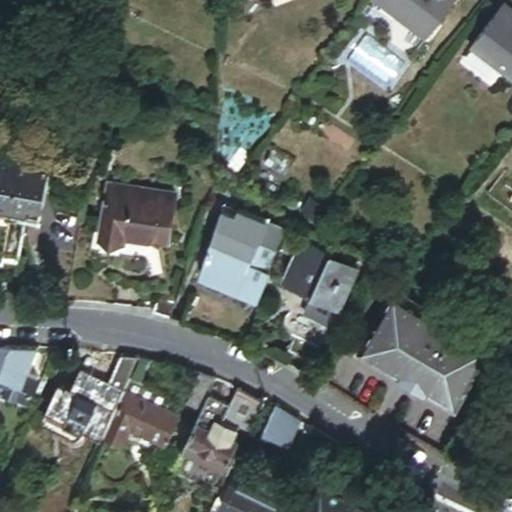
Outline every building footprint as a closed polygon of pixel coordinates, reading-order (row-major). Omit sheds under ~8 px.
[(381,0),(375,0),(372,5),(396,22),(402,15),(381,0)] [(381,0),(402,15),(396,22),(427,45),(459,0),(381,0)] [(511,8),(508,6),(473,50),(511,79),(511,8)] [(58,166),(0,154),(0,162),(57,173),(58,166)] [(4,261),(19,264),(25,229),(28,216),(48,219),(57,173),(0,162),(0,268),(2,268),(4,261)] [(164,237),(168,238),(173,206),(110,196),(105,226),(100,225),(96,250),(142,258),(144,248),(162,251),(164,237)] [(268,289),(289,229),(227,207),(206,267),(268,289)] [(25,229),(46,233),(48,219),(28,216),(25,229)] [(303,314),(330,326),(355,272),(302,247),(286,284),(312,296),(303,314)] [(205,271),(266,293),(268,289),(206,267),(205,271)] [(157,311),(171,316),(184,275),(170,271),(157,311)] [(181,320),(218,331),(228,299),(191,288),(181,320)] [(417,383),(451,403),(479,354),(391,304),(364,352),(403,375),(407,368),(421,376),(417,383)] [(281,360),(306,375),(330,326),(303,314),(281,360)] [(0,371),(5,360),(11,346),(0,344),(0,371)] [(11,346),(5,360),(29,371),(39,348),(11,346)] [(30,395),(39,374),(29,371),(5,360),(0,371),(0,381),(7,386),(5,392),(10,395),(7,401),(14,404),(20,391),(30,395)] [(76,384),(117,403),(127,382),(85,363),(76,383),(76,384)] [(192,391),(208,397),(212,388),(219,372),(202,367),(192,391)] [(417,383),(421,376),(407,368),(403,375),(417,383)] [(169,437),(182,407),(173,403),(178,394),(131,373),(127,382),(117,403),(107,426),(126,434),(133,420),(169,437)] [(106,428),(107,426),(117,403),(76,384),(76,383),(62,376),(50,403),(106,428)] [(245,419),(251,422),(263,395),(241,384),(235,398),(228,412),(245,419)] [(235,398),(212,388),(208,397),(201,412),(240,430),(245,419),(228,412),(235,398)] [(106,428),(50,403),(45,415),(48,424),(76,436),(85,432),(86,431),(102,437),(106,428)] [(232,452),(242,430),(240,430),(201,412),(191,434),(232,452)] [(227,465),(232,452),(191,434),(187,443),(227,465)] [(0,475),(10,451),(0,446),(0,475)] [(247,466),(238,485),(252,492),(254,488),(260,491),(265,480),(282,488),(275,503),(284,507),(291,510),(300,491),(247,466)] [(258,495),(275,503),(282,488),(265,480),(260,491),(258,495)] [(379,511),(325,480),(306,511),(379,511)] [(222,502),(242,511),(281,511),(284,507),(275,503),(258,495),(260,491),(254,488),(252,492),(238,485),(231,482),(222,502)] [(32,511),(67,511),(73,500),(49,485),(32,511)]
